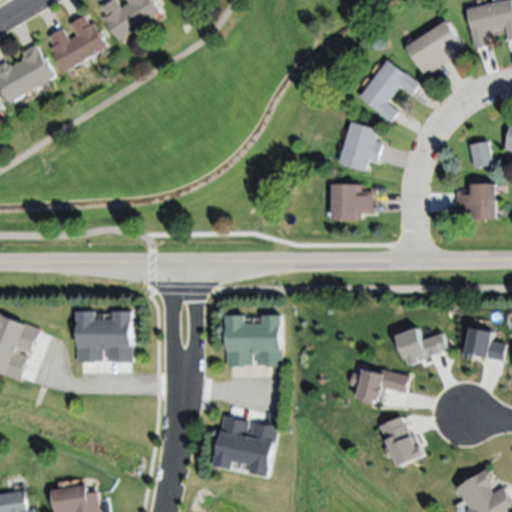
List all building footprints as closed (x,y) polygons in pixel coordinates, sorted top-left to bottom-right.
[(154,0),(163,12),(123,40),(108,18),(110,16),(104,6),(112,0),(119,0),(125,9),(133,3),(130,0),(154,0)] [(469,10),(511,0),(511,40),(511,41),(508,27),(489,32),(492,44),(478,47),(469,10)] [(68,72),(53,48),(57,45),(52,38),(66,29),(73,40),(81,35),(75,24),(87,16),(93,25),(97,22),(111,45),(68,72)] [(409,46),(449,23),(464,48),(457,53),(459,56),(434,71),(432,69),(425,73),(409,46)] [(58,75),(14,102),(0,79),(0,67),(9,62),(12,66),(15,64),(17,67),(27,61),(25,58),(28,57),(25,53),(39,44),(58,75)] [(390,60),(422,83),(414,94),(403,85),(389,103),(400,112),(393,121),(362,98),(390,60)] [(354,123),(381,130),(378,142),(384,144),(380,162),(371,160),(368,171),(343,164),(354,123)] [(472,146),(490,142),(495,164),(477,168),(472,146)] [(336,184),(364,184),(364,192),(375,192),(375,213),(364,212),(364,220),(335,220),(336,184)] [(497,184),(497,219),(474,220),(474,212),(459,212),(459,192),(473,192),(473,184),(497,184)] [(0,311),(44,330),(37,345),(35,344),(32,353),(23,349),(22,353),(30,357),(27,365),(29,366),(22,382),(0,372),(0,311)] [(134,311),(135,362),(111,363),(110,350),(105,350),(105,362),(81,363),(80,311),(99,311),(99,320),(117,320),(117,312),(134,311)] [(283,315),(283,366),(259,366),(259,355),(253,355),(253,366),(229,366),(229,316),(247,316),(247,324),(266,324),(266,315),(283,315)] [(279,426),(269,477),(252,474),(253,465),(235,462),(233,470),(215,467),(225,416),(250,421),(248,432),(252,433),(254,422),(279,426)] [(494,485),(497,490),(504,487),(511,501),(511,511),(471,511),(470,509),(473,507),(462,487),(490,470),(498,483),(494,485)] [(57,511),(55,491),(89,487),(90,494),(100,492),(102,511),(57,511)] [(0,511),(0,495),(26,491),(30,511),(36,510),(36,511),(0,511)]
